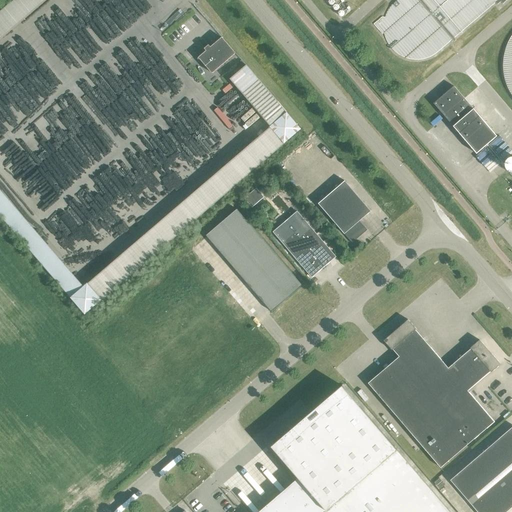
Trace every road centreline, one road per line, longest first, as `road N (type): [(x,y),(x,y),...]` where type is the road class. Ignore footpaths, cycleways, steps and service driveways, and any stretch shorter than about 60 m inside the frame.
road 1 (unclassified): [(113,511),(438,226)]
road 2 (unclassified): [(254,0),(438,226)]
road 3 (unknown): [(342,310),(366,343),(352,372),(359,390),(464,511)]
road 4 (unknown): [(32,221),(189,82)]
road 5 (unknown): [(0,138),(155,18)]
road 6 (unknown): [(288,359),(196,246)]
